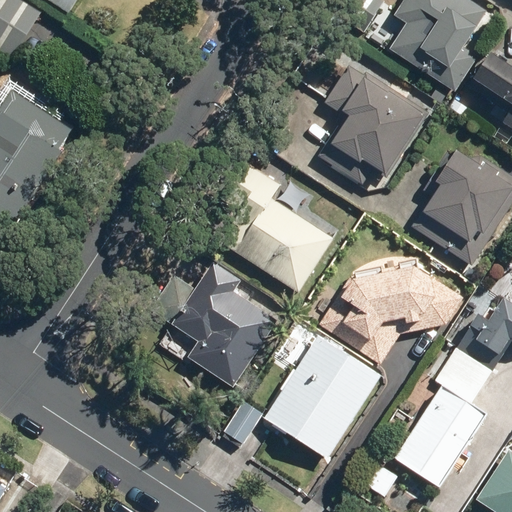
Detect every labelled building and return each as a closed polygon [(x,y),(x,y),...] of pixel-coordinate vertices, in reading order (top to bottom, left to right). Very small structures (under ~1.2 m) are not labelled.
[(1,0),(0,2),(0,48),(18,58),(44,12),(22,0),(1,0)] [(366,30),(386,0),(366,0),(353,20),(366,30)] [(474,0),(407,0),(397,16),(409,23),(391,51),(443,84),(491,11),(474,0)] [(511,65),(493,53),(468,92),(511,120),(511,65)] [(351,119),(324,161),(355,180),(377,194),(431,110),(355,62),(329,105),(351,119)] [(0,254),(79,130),(14,89),(0,111),(0,254)] [(511,170),(470,146),(460,140),(454,151),(448,148),(442,158),(443,158),(425,189),(435,195),(415,227),(464,256),(480,230),(488,235),(507,203),(511,205),(511,170)] [(281,191),(256,174),(215,237),(299,292),(334,238),(275,199),(281,191)] [(168,322),(173,325),(161,343),(187,361),(191,356),(234,386),(244,372),(280,320),(239,292),(247,280),(213,256),(168,322)] [(382,363),(402,335),(447,327),(468,297),(412,258),(410,258),(408,257),(406,257),(404,256),(401,256),(399,256),(397,256),(394,256),(392,256),(390,256),(387,256),(385,256),(383,257),(381,257),(378,258),(376,258),(374,259),(372,260),(370,260),(367,261),(365,262),(363,263),(361,264),(359,266),(321,320),(382,363)] [(458,347),(495,370),(511,342),(511,298),(507,295),(493,318),(470,304),(447,340),(458,347)] [(384,386),(321,346),(268,427),(331,468),(384,386)] [(491,425),(446,397),(400,470),(445,498),(491,425)] [(265,421),(245,408),(226,438),(246,451),(265,421)] [(511,511),(511,458),(478,509),(483,511),(511,511)] [(403,477),(387,465),(373,483),(389,496),(403,477)]
